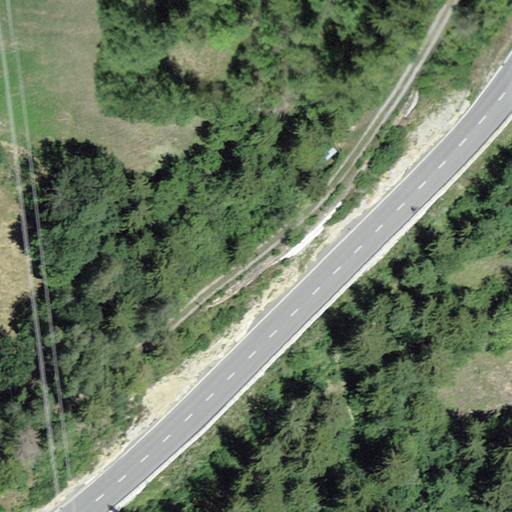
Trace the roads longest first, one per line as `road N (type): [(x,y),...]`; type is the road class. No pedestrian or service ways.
road 1 (track): [(452,0),(404,94),(278,224),(0,452)]
road 2 (secondary): [(511,84),(464,145),(318,292),(79,511)]
